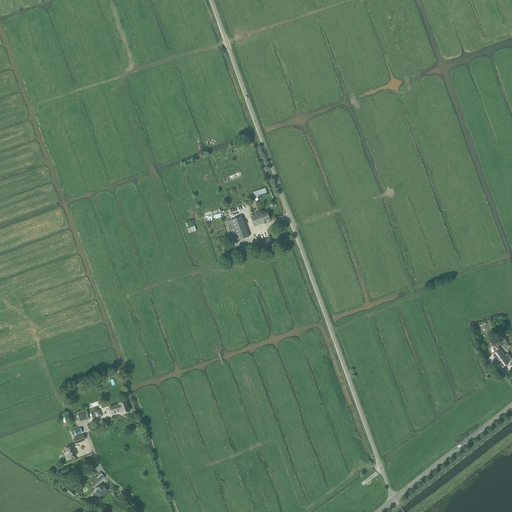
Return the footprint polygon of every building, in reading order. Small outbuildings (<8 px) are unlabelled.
[(229,181),(241,177),(239,172),(227,176),(229,181)] [(255,197),(267,192),(265,188),(253,192),(255,197)] [(205,221),(222,216),(220,208),(203,213),(205,221)] [(251,216),(254,225),(264,222),(264,221),(270,219),(267,211),(261,213),(257,214),(257,213),(256,213),(256,214),(251,216)] [(238,240),(249,236),(242,216),(231,220),(234,229),(232,230),(234,235),(236,234),(238,240)] [(260,250),(273,245),(270,237),(257,242),(260,250)] [(501,330),(497,333),(507,347),(511,344),(501,330)] [(493,354),(497,361),(499,359),(499,360),(505,356),(499,347),(497,349),(498,350),(493,354)] [(497,361),(502,367),(511,359),(508,354),(505,356),(499,360),(499,359),(497,361)] [(129,411),(126,400),(118,403),(119,404),(109,407),(112,413),(119,411),(119,410),(121,410),(122,413),(129,411)] [(89,418),(86,409),(77,412),(80,421),(89,418)] [(75,435),(82,432),(80,427),(73,430),(75,435)] [(75,443),(85,440),(83,435),(73,439),(75,443)] [(69,458),(76,455),(72,446),(65,448),(69,458)] [(107,491),(103,486),(102,487),(101,485),(96,489),(97,490),(97,491),(97,492),(94,494),(98,499),(102,496),(101,495),(107,491)]
